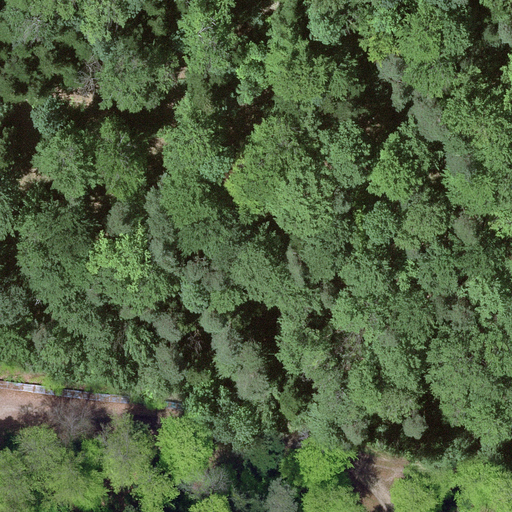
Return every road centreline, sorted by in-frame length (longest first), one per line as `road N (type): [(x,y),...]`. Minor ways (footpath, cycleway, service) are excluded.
road 1 (track): [(0,401),(359,455),(382,511)]
road 2 (track): [(359,455),(511,492)]
